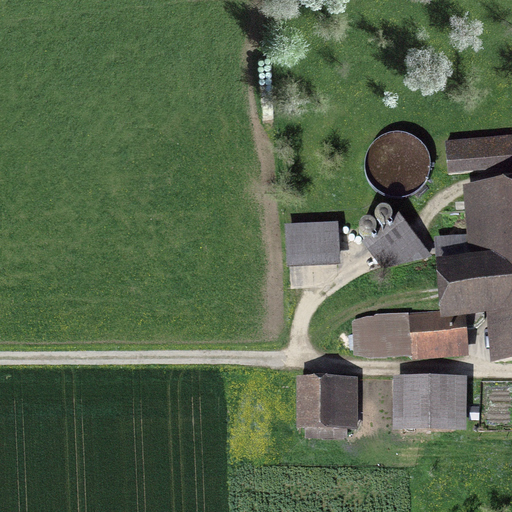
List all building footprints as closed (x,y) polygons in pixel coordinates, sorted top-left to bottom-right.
[(511,136),(443,142),(446,171),(511,164),(511,136)] [(433,265),(437,313),(462,311),(496,308),(500,352),(511,351),(511,189),(478,192),(483,261),(433,265)] [(327,225),(279,226),(280,257),(327,256),(327,225)] [(463,326),(462,311),(437,313),(401,315),(402,350),(415,350),(415,353),(462,351),(461,326),(463,326)] [(335,412),(335,378),(304,378),(304,435),(348,435),(348,425),(356,425),(356,412),(335,412)] [(446,380),(396,379),(394,420),(444,422),(446,380)]
